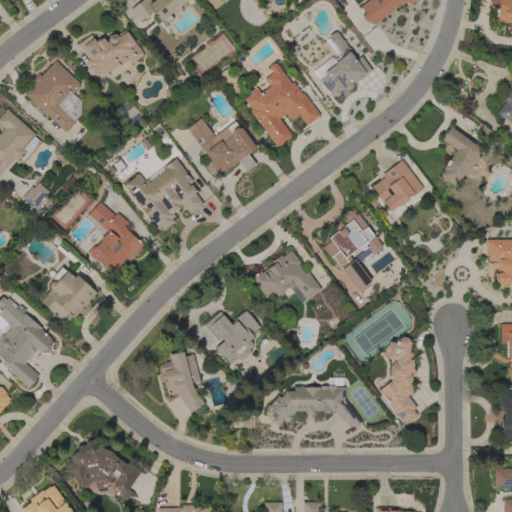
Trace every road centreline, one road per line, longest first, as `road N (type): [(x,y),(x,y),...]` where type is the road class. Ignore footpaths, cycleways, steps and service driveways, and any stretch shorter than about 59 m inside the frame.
road 1 (residential): [(0,468),(84,386),(160,291),(405,105),(441,46),(448,0)]
road 2 (residential): [(84,386),(168,449),(220,465),(455,461)]
road 3 (residential): [(455,511),(453,324)]
